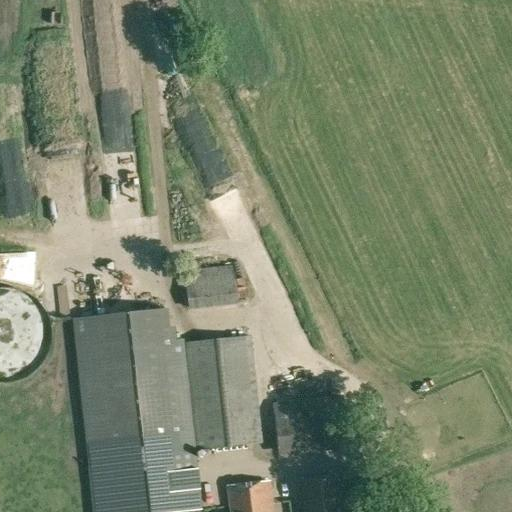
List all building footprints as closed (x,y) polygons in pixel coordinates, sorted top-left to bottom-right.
[(251,78),(262,75),(258,60),(247,63),(251,78)] [(162,282),(163,277),(163,272),(161,267),(159,262),(156,258),(152,254),(147,252),(142,250),(137,249),(132,249),(127,250),(122,253),(118,255),(114,259),(111,264),(109,268),(108,274),(108,279),(109,284),(111,289),(114,293),(117,297),(121,300),(126,302),(131,304),(136,304),(142,303),(147,302),(151,299),(155,296),(158,292),(161,287),(162,282)] [(187,311),(236,305),(231,261),(182,267),(187,311)] [(258,288),(260,296),(283,289),(280,281),(258,288)] [(166,308),(73,318),(93,511),(184,511),(201,510),(195,450),(260,444),(249,336),(170,344),(166,308)] [(307,332),(308,345),(324,344),(324,331),(307,332)] [(276,447),(329,444),(327,396),(274,398),(276,447)] [(233,449),(216,454),(220,466),(237,462),(233,449)] [(301,482),(304,511),(338,511),(334,478),(301,482)] [(273,511),(272,504),(269,481),(226,486),(229,511),(273,511)]
